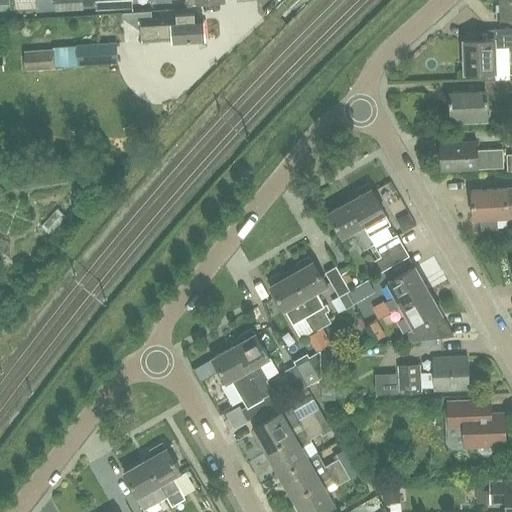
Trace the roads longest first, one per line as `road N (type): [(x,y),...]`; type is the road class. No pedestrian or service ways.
road 1 (residential): [(143,344),(322,126),(354,105)]
road 2 (residential): [(511,357),(393,149),(354,105)]
road 3 (residential): [(16,511),(143,344)]
road 4 (residential): [(256,511),(190,397),(143,344)]
road 5 (residential): [(354,105),(378,56),(445,0)]
